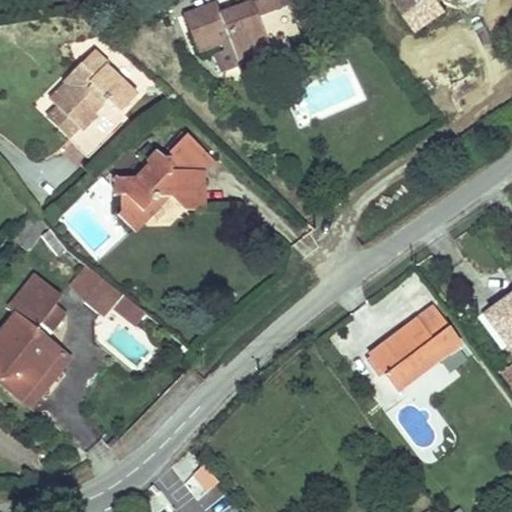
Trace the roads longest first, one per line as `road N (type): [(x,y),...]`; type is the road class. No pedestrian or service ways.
road 1 (unclassified): [(61,511),(89,504),(138,468),(390,246),(511,160)]
road 2 (unknown): [(138,468),(80,428),(69,406),(88,338),(64,289)]
road 3 (unknown): [(426,221),(476,289),(511,295)]
